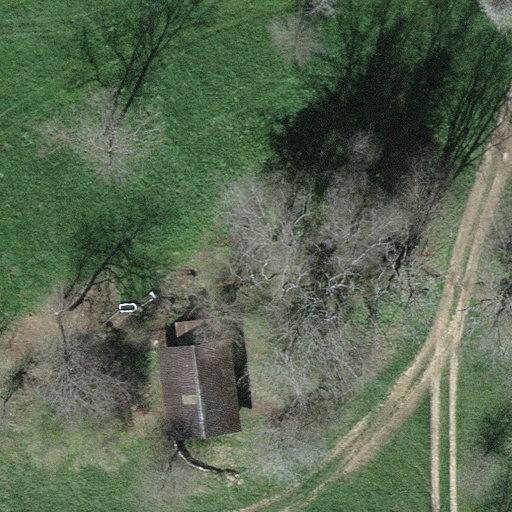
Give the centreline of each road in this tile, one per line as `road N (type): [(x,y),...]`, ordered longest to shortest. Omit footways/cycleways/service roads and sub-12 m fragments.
road 1 (track): [(446,511),(442,349),(511,121)]
road 2 (track): [(442,349),(349,459),(273,511)]
